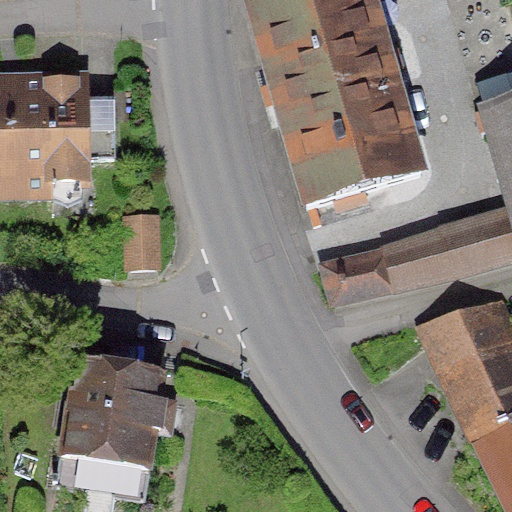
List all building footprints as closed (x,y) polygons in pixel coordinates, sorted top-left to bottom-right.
[(425,183),(373,0),(285,0),(244,12),(301,217),(425,183)] [(89,85),(0,87),(0,199),(92,197),(89,85)] [(511,102),(479,111),(511,239),(511,102)] [(511,511),(511,303),(433,338),(507,511),(511,511)] [(151,493),(169,376),(75,361),(57,479),(151,493)]
